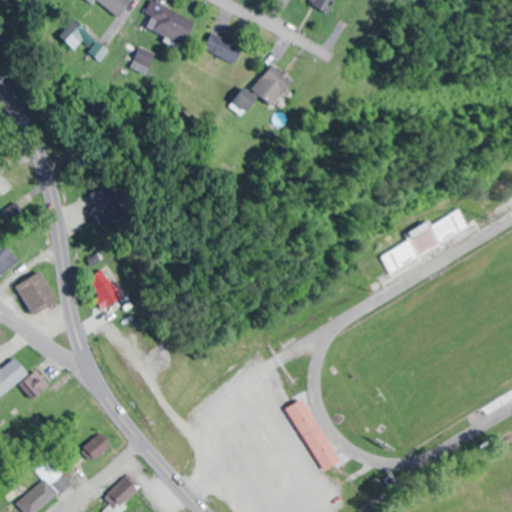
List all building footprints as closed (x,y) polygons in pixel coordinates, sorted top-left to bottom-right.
[(95,0),(121,20),(135,3),(130,0),(95,0)] [(195,18),(148,0),(143,13),(151,16),(146,29),(185,44),(195,18)] [(307,0),(327,13),(335,0),(307,0)] [(236,64),(245,45),(213,29),(204,48),(236,64)] [(130,65),(145,74),(156,55),(142,46),(130,65)] [(295,85),(279,64),(254,83),(270,104),(295,85)] [(259,99),(247,89),(236,101),(249,111),(259,99)] [(106,187),(90,194),(102,224),(118,218),(106,187)] [(431,221),(407,232),(411,242),(383,255),(389,269),(470,230),(461,211),(432,225),(431,221)] [(20,260),(2,242),(0,243),(0,271),(4,275),(20,260)] [(18,287),(36,315),(59,300),(41,272),(18,287)] [(0,398),(30,373),(16,357),(1,370),(0,368),(0,398)] [(289,407),(324,472),(341,462),(306,398),(289,407)] [(82,446),(94,461),(111,447),(99,432),(82,446)] [(117,510),(139,490),(128,477),(105,497),(117,510)]
